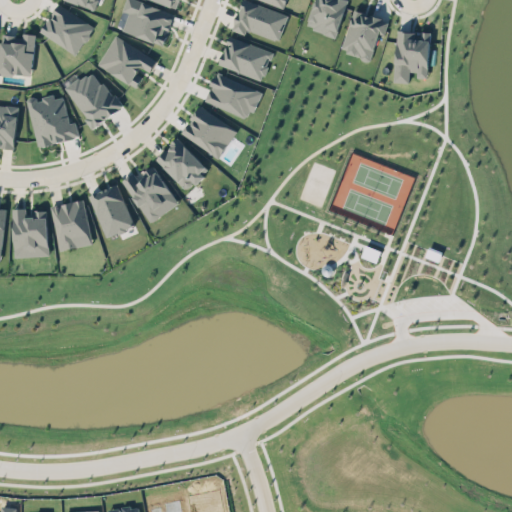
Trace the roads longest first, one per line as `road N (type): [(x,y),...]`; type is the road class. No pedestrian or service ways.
road 1 (residential): [(511,343),(387,347),(260,422),(184,449),(64,470),(0,466)]
road 2 (residential): [(0,174),(82,165),(116,148),(167,97),(210,0)]
